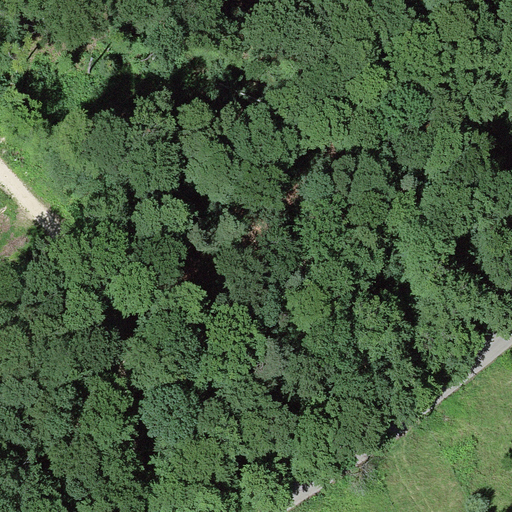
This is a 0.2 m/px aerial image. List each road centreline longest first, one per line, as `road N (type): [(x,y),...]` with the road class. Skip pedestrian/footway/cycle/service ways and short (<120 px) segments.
road 1 (track): [(141,511),(119,320),(74,244),(0,167)]
road 2 (unclassified): [(265,511),(511,327)]
